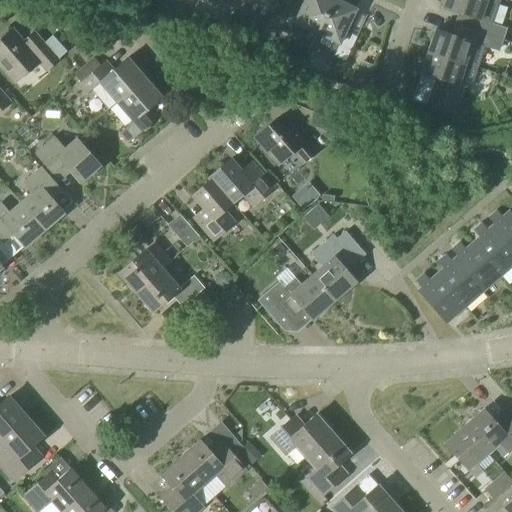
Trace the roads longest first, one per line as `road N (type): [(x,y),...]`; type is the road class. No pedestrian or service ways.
road 1 (residential): [(31,345),(42,291),(211,125),(253,96)]
road 2 (residential): [(212,362),(198,401),(148,443),(102,465),(27,382),(31,345)]
road 3 (residential): [(212,362),(31,345)]
road 4 (residential): [(441,511),(360,417),(357,364)]
road 5 (residential): [(511,345),(430,362),(357,364)]
road 6 (residential): [(357,364),(212,362)]
